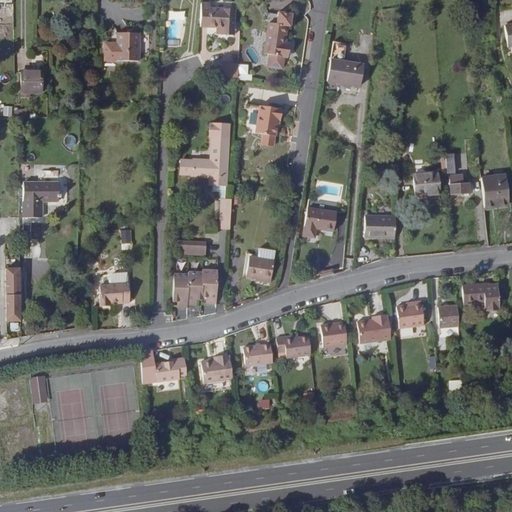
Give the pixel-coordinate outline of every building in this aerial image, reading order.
[(203,2),(202,27),(222,27),(221,34),(235,35),(236,9),(209,8),(210,3),(203,2)] [(284,58),(287,44),(284,44),(286,27),(289,28),(290,15),(277,14),(275,25),(268,25),(264,55),(269,56),(268,67),(282,69),(284,58)] [(143,17),(121,16),(121,45),(143,45),(143,17)] [(511,46),(511,24),(503,26),(507,47),(511,46)] [(325,84),(359,87),(360,72),(338,70),(340,51),(328,50),(325,84)] [(249,80),(250,64),(224,64),(224,79),(249,80)] [(41,75),(41,71),(21,71),(20,93),(21,93),(40,94),(40,90),(41,75)] [(258,108),(254,135),(274,138),(276,120),(279,121),(280,111),(258,108)] [(212,144),(228,145),(228,133),(209,132),(209,144),(212,144)] [(212,194),(225,194),(228,145),(212,144),(210,168),(191,167),(191,182),(191,184),(209,185),(209,193),(212,194)] [(444,156),(445,174),(453,174),(452,155),(444,156)] [(69,165),(68,195),(77,195),(78,165),(69,165)] [(408,197),(439,194),(437,174),(407,177),(408,197)] [(450,195),(469,193),(468,184),(461,185),(460,175),(448,177),(450,195)] [(479,179),(483,209),(506,206),(503,176),(479,179)] [(58,202),(58,190),(58,182),(23,183),(23,218),(41,218),(41,202),(58,202)] [(220,213),(224,214),(225,194),(212,194),(212,199),(220,199),(219,213),(220,213)] [(334,214),(304,211),(302,240),(314,242),(314,231),(333,233),(334,214)] [(228,244),(230,214),(224,214),(220,213),(219,243),(228,244)] [(364,240),(395,240),(396,219),(365,219),(364,240)] [(121,230),(120,243),(131,244),(131,230),(121,230)] [(238,277),(247,279),(262,281),(265,261),(242,257),(238,277)] [(187,259),(187,268),(201,269),(202,259),(187,259)] [(6,322),(20,321),(20,269),(6,269),(6,322)] [(109,285),(128,284),(127,273),(113,274),(109,278),(109,285)] [(211,307),(215,306),(217,274),(204,274),(203,277),(201,277),(200,304),(203,304),(203,301),(209,301),(212,301),(211,307)] [(187,279),(185,311),(188,311),(188,308),(195,308),(195,303),(198,304),(200,304),(201,277),(188,276),(188,279),(187,279)] [(178,305),(177,311),(185,311),(187,279),(179,279),(178,305)] [(484,310),(498,309),(497,284),(483,284),(483,283),(461,284),(462,303),(484,301),(484,310)] [(129,303),(129,284),(109,285),(99,286),(99,294),(98,294),(99,305),(108,305),(108,303),(121,302),(122,304),(129,303)] [(411,306),(405,307),(395,308),(397,330),(423,326),(420,302),(410,303),(411,306)] [(439,327),(458,325),(456,305),(437,306),(439,327)] [(357,345),(389,341),(386,315),(369,318),(370,322),(355,323),(357,345)] [(322,348),(346,345),(343,324),(319,327),(322,348)] [(290,357),(309,355),(307,337),(296,339),(288,340),(287,336),(279,338),(281,353),(290,352),(290,357)] [(244,368),(271,365),(269,346),(242,349),(244,368)] [(177,377),(184,376),(182,359),(172,360),(172,362),(155,365),(153,351),(141,353),(143,385),(155,383),(178,380),(177,377)] [(202,384),(231,380),(228,356),(211,358),(212,361),(199,363),(202,384)] [(46,397),(44,377),(29,379),(32,399),(46,397)] [(258,400),(259,408),(270,408),(270,400),(258,400)]
